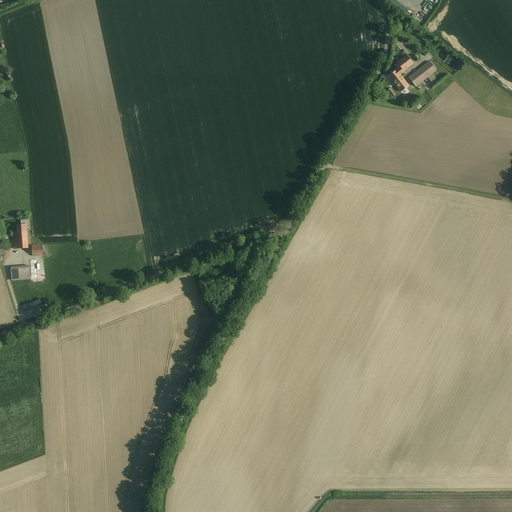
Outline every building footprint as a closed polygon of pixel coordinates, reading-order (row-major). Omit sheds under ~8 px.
[(408,8),(397,0),(388,0),(389,0),(405,13),(408,8)] [(406,56),(397,63),(401,68),(403,71),(412,64),(406,56)] [(437,70),(429,61),(409,78),(416,86),(427,77),(431,81),(435,77),(432,74),(437,70)] [(404,72),(403,71),(401,68),(398,70),(397,71),(396,70),(394,72),(391,75),(388,77),(401,92),(408,86),(400,75),(404,72)] [(395,95),(390,89),(387,91),(393,99),(395,97),(394,96),(395,95)] [(26,223),(17,224),(17,232),(13,232),(14,249),(28,248),(26,223)] [(42,245),(32,245),(32,256),(42,255),(42,245)] [(26,266),(12,267),(13,281),(27,280),(26,266)]
